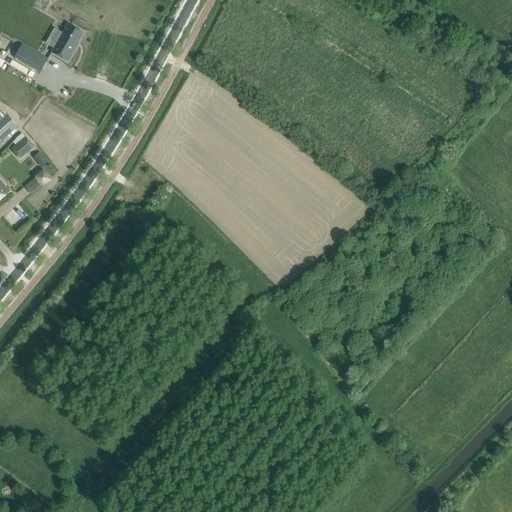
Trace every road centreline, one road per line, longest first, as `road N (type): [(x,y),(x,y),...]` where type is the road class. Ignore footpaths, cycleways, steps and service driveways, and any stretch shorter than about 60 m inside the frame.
road 1 (tertiary): [(97,159),(191,0)]
road 2 (tertiary): [(0,291),(97,159)]
